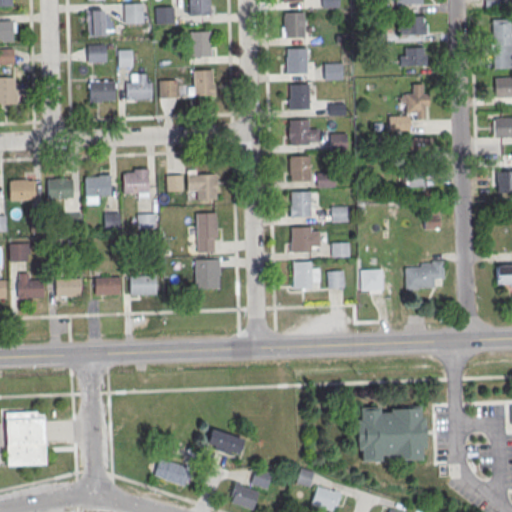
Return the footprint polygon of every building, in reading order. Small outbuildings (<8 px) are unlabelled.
[(188,0),(207,0),(207,14),(188,15),(188,0)] [(129,11),(139,10),(139,2),(128,3),(129,11)] [(154,6),(172,5),(173,22),(155,23),(154,6)] [(85,10),(103,9),(104,35),(86,35),(85,10)] [(283,12),(302,11),(303,37),(284,38),(283,12)] [(425,33),(425,15),(404,15),(404,23),(397,23),(397,33),(425,33)] [(491,19),(492,69),(511,68),(510,19),(491,19)] [(0,39),(13,40),(13,20),(0,20),(0,39)] [(189,30),(208,30),(209,56),(190,56),(189,30)] [(86,44),(104,43),(105,60),(86,61),(86,44)] [(398,46),(398,66),(425,66),(425,46),(398,46)] [(0,64),(13,64),(13,48),(0,47),(0,64)] [(286,48),(305,48),(305,73),(286,74),(286,48)] [(116,49),(131,49),(131,65),(117,66),(116,49)] [(323,62),(338,62),(339,78),(323,79),(323,62)] [(192,69),(211,69),(212,95),(193,95),(192,69)] [(150,98),(150,74),(125,74),(125,98),(150,98)] [(0,76),(13,76),(14,102),(0,102),(0,76)] [(493,77),(511,76),(511,96),(494,97),(493,77)] [(113,79),(87,79),(87,101),(113,101),(113,79)] [(288,84),(307,83),(308,109),(289,109),(288,84)] [(428,92),(422,92),(422,84),(410,84),(410,93),(404,93),(404,118),(428,118),(428,92)] [(327,103),(344,102),(344,115),(328,115),(327,103)] [(494,117),(511,116),(511,136),(495,137),(494,117)] [(287,118),(306,118),(307,144),(288,144),(287,118)] [(428,153),(428,137),(403,137),(403,153),(428,153)] [(289,155),(308,154),(308,180),(289,181),(289,155)] [(121,172),(132,172),(132,168),(147,168),(148,191),(122,192),(121,172)] [(496,171),(511,170),(511,191),(497,192),(496,171)] [(215,171),(186,171),(186,189),(196,189),(196,199),(216,199),(215,171)] [(182,173),(165,173),(165,190),(182,190),(182,173)] [(316,173),(332,173),(333,185),(316,186),(316,173)] [(405,187),(422,187),(422,173),(405,173),(405,187)] [(83,176),(109,175),(109,192),(84,193),(83,176)] [(44,178),(70,177),(71,195),(45,196),(44,178)] [(7,181),(33,180),(33,197),(7,198),(7,181)] [(289,191),(308,190),(309,216),(290,217),(289,191)] [(330,206),(346,205),(347,221),(330,221),(330,206)] [(438,209),(422,209),(422,228),(438,228),(438,209)] [(103,213),(119,212),(119,229),(104,229),(103,213)] [(213,212),(195,212),(195,251),(213,251),(213,212)] [(65,213),(81,213),(81,229),(66,230),(65,213)] [(136,213),(151,213),(152,229),(136,230),(136,213)] [(29,216),(44,215),(45,232),(29,232),(29,216)] [(290,225),(308,225),(309,251),(290,251),(290,225)] [(330,242),(347,242),(347,254),(330,255),(330,242)] [(9,244),(26,244),(26,260),(9,261),(9,244)] [(495,285),(511,285),(511,261),(511,262),(511,252),(495,252),(495,285)] [(218,287),(218,258),(194,258),(194,287),(218,287)] [(403,288),(433,288),(433,278),(443,278),(443,260),(413,260),(413,267),(403,267),(403,288)] [(291,261),(310,261),(310,286),(291,287),(291,261)] [(384,269),(359,269),(359,288),(384,288),(384,269)] [(326,270),(343,270),(343,286),(327,287),(326,270)] [(128,276),(154,274),(155,292),(129,293),(128,276)] [(92,277),(118,276),(119,293),(93,295),(92,277)] [(53,278),(79,277),(80,295),(54,296),(53,278)] [(15,280),(41,279),(42,296),(16,297),(15,280)] [(422,407),(355,407),(356,450),(360,450),(360,461),(381,461),(381,459),(423,458),(422,407)] [(4,413),(43,411),(45,465),(6,467),(4,413)] [(205,445),(238,457),(244,439),(211,428),(205,445)] [(185,485),(190,467),(158,458),(152,476),(185,485)] [(270,473),(255,467),(249,483),(265,488),(270,473)] [(294,482),(308,487),(313,471),(299,467),(294,482)] [(258,491),(233,482),(227,500),(251,509),(258,491)] [(333,511),(340,493),(315,484),(309,504),(333,511)]
